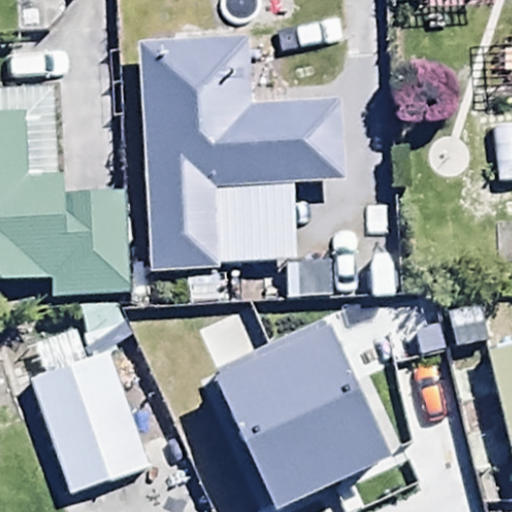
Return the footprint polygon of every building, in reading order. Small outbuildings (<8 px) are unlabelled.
[(339,196),(336,117),(246,121),(243,52),(133,56),(143,289),(220,286),(221,311),(253,310),(251,278),(290,277),(286,199),(339,196)] [(56,211),(52,96),(0,98),(0,293),(46,292),(47,309),(130,305),(126,208),(56,211)] [(511,137),(489,138),(490,194),(511,193),(511,137)] [(511,356),(482,364),(511,490),(511,356)] [(104,364),(25,395),(68,509),(148,479),(104,364)] [(351,460),(356,481),(394,472),(379,415),(314,431),(323,467),(351,460)]
